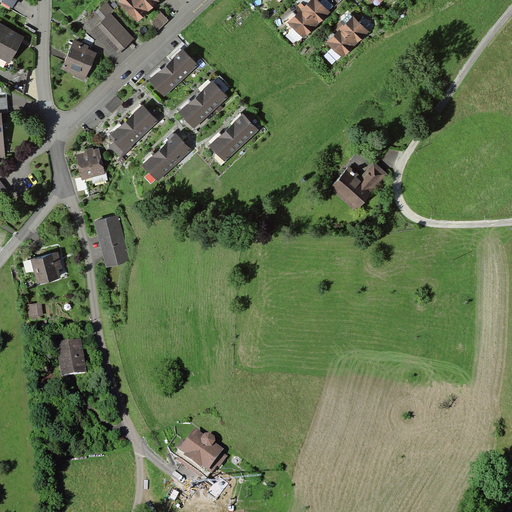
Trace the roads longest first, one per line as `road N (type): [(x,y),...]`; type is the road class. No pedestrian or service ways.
road 1 (residential): [(132,511),(132,433),(93,313),(84,236),(63,184),(56,131)]
road 2 (track): [(511,12),(401,162),(397,179),(397,196),(414,217),(511,222)]
road 3 (residential): [(56,131),(198,0)]
road 4 (residential): [(56,131),(42,63),(43,0)]
